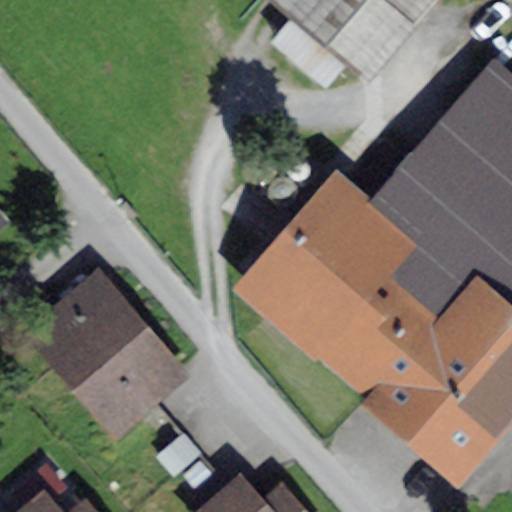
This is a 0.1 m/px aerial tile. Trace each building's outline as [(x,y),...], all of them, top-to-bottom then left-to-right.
[(267,0),(364,79),(430,0),(267,0)] [(333,193),(255,284),(466,462),(511,407),(511,87),(498,76),(371,225),(333,193)] [(28,345),(60,378),(129,310),(97,278),(28,345)] [(189,372),(129,310),(60,378),(120,439),(189,372)] [(204,511),(309,511),(280,477),(259,495),(244,478),(204,511)]
